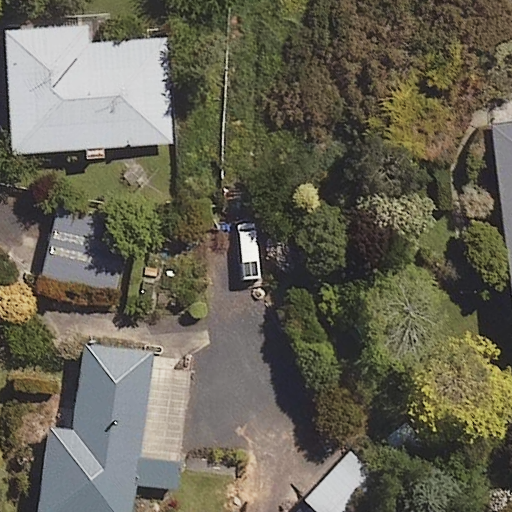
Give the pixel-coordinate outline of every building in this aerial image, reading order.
[(107,161),(107,148),(169,146),(166,42),(89,45),(88,27),(6,30),(10,155),(83,153),(83,162),(107,161)] [(511,123),(491,126),(511,303),(511,123)] [(129,224),(56,211),(44,281),(117,294),(129,224)] [(19,447),(45,450),(37,511),(131,511),(135,486),(173,491),(187,378),(151,374),(153,355),(84,347),(80,385),(62,383),(60,400),(25,396),(19,447)] [(348,455),(301,498),(314,511),(397,511),(399,511),(348,455)]
